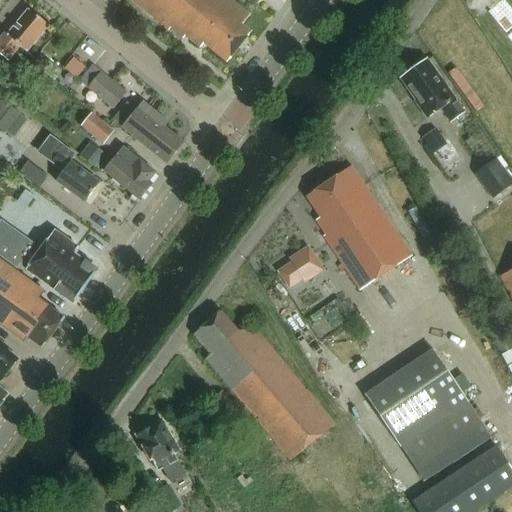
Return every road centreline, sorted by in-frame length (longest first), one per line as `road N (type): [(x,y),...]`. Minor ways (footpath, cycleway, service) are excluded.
road 1 (unclassified): [(47,511),(282,200),(354,119),(432,0)]
road 2 (tertiary): [(0,433),(230,121)]
road 3 (unclassified): [(230,121),(86,0)]
road 4 (tertiary): [(230,121),(319,0)]
